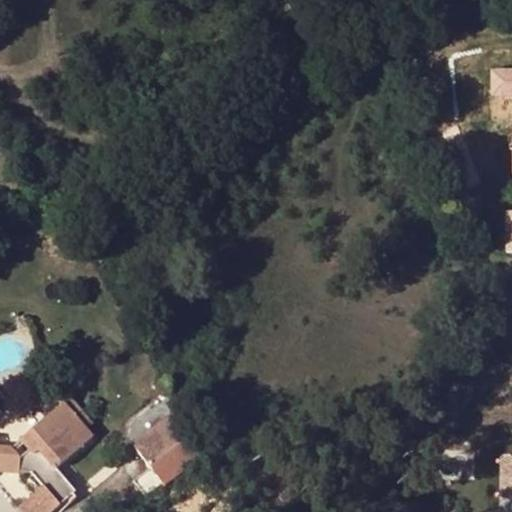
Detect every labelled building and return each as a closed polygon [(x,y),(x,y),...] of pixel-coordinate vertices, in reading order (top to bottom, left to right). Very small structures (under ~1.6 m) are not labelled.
[(511,73),(492,74),(493,96),(511,96),(511,73)] [(511,140),(500,141),(500,174),(511,173),(511,140)] [(0,472),(14,473),(34,495),(25,503),(20,506),(25,511),(52,511),(76,491),(57,469),(92,440),(62,406),(21,441),(30,451),(20,459),(11,449),(0,448),(0,472)] [(162,411),(128,440),(147,462),(181,432),(162,411)] [(181,432),(147,462),(163,479),(199,448),(183,430),(181,432)] [(21,441),(11,449),(20,459),(30,451),(21,441)] [(511,461),(503,461),(503,498),(511,498),(511,461)] [(14,473),(0,472),(0,473),(25,503),(34,495),(14,473)]
